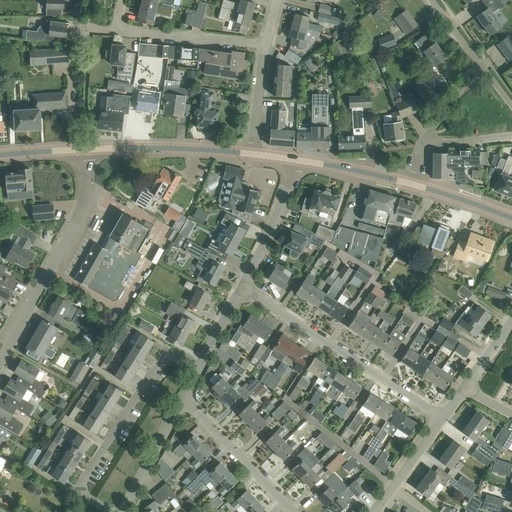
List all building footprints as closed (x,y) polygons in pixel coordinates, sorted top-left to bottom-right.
[(42,0),(42,2),(46,2),(46,16),(61,15),(61,9),(64,9),(64,0),(42,0)] [(142,10),(139,22),(153,25),(155,14),(163,16),(164,11),(171,13),(173,5),(151,0),(142,0),(141,10),(142,10)] [(225,0),(223,0),(221,7),(252,15),(255,3),(241,0),(240,0),(240,4),(225,0)] [(491,0),(494,4),(477,17),(490,35),(502,26),(493,14),(508,2),(506,0),(491,0)] [(200,1),(198,8),(205,10),(207,3),(200,1)] [(332,8),(332,7),(320,4),(318,12),(330,15),(340,17),(342,10),(332,8)] [(221,7),(218,19),(229,22),(230,18),(235,19),(232,31),(245,35),(247,27),(249,27),(252,15),(221,7)] [(196,11),(186,9),(185,14),(187,14),(185,24),(193,26),(196,11)] [(395,19),(402,28),(401,29),(406,34),(417,26),(406,10),(395,19)] [(195,20),(201,21),(203,12),(197,11),(195,20)] [(317,20),(337,26),(339,19),(319,13),(317,20)] [(295,14),(292,26),(320,33),(322,27),(308,23),(310,17),(295,14)] [(69,26),(70,23),(47,20),(46,25),(44,25),(42,25),(39,28),(38,29),(38,32),(27,31),(26,39),(57,43),(58,37),(66,38),(68,26),(69,26)] [(292,26),(289,38),(292,38),(290,45),(305,49),(306,42),(310,43),(311,37),(319,39),(320,33),(292,26)] [(374,44),(371,45),(374,53),(396,45),(393,34),(373,41),(374,44)] [(416,42),(414,43),(421,53),(424,52),(430,61),(424,66),(431,76),(414,88),(425,103),(446,87),(435,73),(432,68),(446,58),(435,43),(432,46),(425,35),(417,41),(416,42)] [(497,44),(509,61),(511,58),(511,42),(508,36),(497,44)] [(124,63),(126,46),(119,46),(119,44),(114,44),(114,45),(113,45),(112,47),(109,48),(107,50),(105,53),(105,56),(106,59),(108,62),(111,63),(111,65),(117,65),(117,71),(117,78),(129,79),(133,64),(124,63)] [(139,44),(138,56),(169,59),(174,59),(175,47),(170,46),(139,44)] [(175,47),(174,59),(199,61),(201,49),(175,47)] [(69,63),(68,48),(29,51),(30,65),(69,63)] [(199,61),(202,62),(205,63),(203,73),(237,78),(237,75),(245,76),(246,67),(242,66),(244,53),(231,51),(231,53),(201,49),(199,61)] [(297,64),(301,57),(288,49),(284,56),(297,64)] [(312,58),(305,61),(309,70),(316,67),(312,58)] [(273,96),(289,97),(292,66),(275,65),(273,96)] [(188,71),(186,81),(194,82),(196,72),(188,71)] [(164,87),(161,104),(166,104),(164,112),(178,114),(179,112),(182,112),(182,115),(182,117),(183,113),(184,104),(185,97),(187,97),(188,90),(179,88),(179,82),(165,80),(164,87)] [(393,97),(404,92),(398,80),(388,84),(393,97)] [(116,82),(115,90),(123,92),(124,83),(116,82)] [(213,94),(203,92),(200,92),(198,109),(196,108),(195,117),(197,117),(196,126),(216,129),(218,111),(210,110),(213,94)] [(66,108),(65,98),(65,93),(33,95),(34,110),(31,110),(31,107),(25,107),(25,110),(14,111),(15,131),(41,129),(40,110),(66,108)] [(137,103),(136,105),(137,105),(136,110),(145,111),(145,109),(156,111),(159,94),(152,93),(152,95),(144,94),(144,95),(142,95),(142,93),(139,93),(137,103)] [(100,111),(98,129),(122,131),(124,114),(129,115),(131,96),(112,94),(112,97),(102,96),(101,111),(100,111)] [(312,94),(311,128),(312,129),(311,148),(329,148),(330,134),(329,134),(329,112),(328,112),(328,103),(328,94),(318,94),(312,94)] [(372,107),(369,96),(349,97),(349,109),(352,109),(353,135),(344,136),(344,133),(338,134),(338,135),(338,151),(363,150),(365,147),(364,134),(362,108),(372,107)] [(398,141),(401,141),(402,140),(404,140),(401,118),(418,111),(413,97),(395,104),(398,111),(392,114),(393,123),(384,124),(386,142),(397,140),(398,141)] [(286,111),(282,110),(272,110),(270,130),(269,145),(293,147),(295,132),(284,131),(286,111)] [(297,133),(296,133),(296,148),(311,148),(312,129),(311,128),(311,134),(309,134),(297,133)] [(433,153),(433,179),(452,179),(452,172),(456,172),(456,181),(461,183),(462,183),(465,184),(466,185),(468,178),(464,172),(464,166),(478,166),(479,152),(470,151),(460,151),(448,151),(448,154),(433,153)] [(511,178),(508,177),(511,167),(511,157),(509,156),(497,183),(495,182),(493,188),(495,189),(495,190),(511,196),(511,178)] [(225,197),(219,201),(222,206),(233,209),(251,214),(258,191),(241,187),(245,170),(226,166),(224,176),(223,179),(228,180),(223,184),(222,185),(227,192),(225,197)] [(20,172),(6,173),(7,192),(8,192),(9,199),(19,198),(18,191),(32,190),(30,169),(19,170),(20,172)] [(169,172),(163,169),(160,174),(159,173),(156,178),(157,179),(154,184),(153,186),(154,187),(151,191),(145,187),(136,203),(143,207),(151,192),(156,195),(167,201),(181,177),(172,172),(171,174),(169,173),(170,172),(169,172)] [(336,210),(340,197),(331,194),(330,192),(330,190),(326,188),(325,191),(323,192),(314,189),(310,200),(305,199),(302,211),(308,213),(309,211),(310,209),(334,216),(335,210),(336,210)] [(364,207),(360,219),(368,221),(368,222),(370,222),(378,225),(387,227),(388,222),(390,223),(392,214),(394,215),(399,199),(396,198),(396,197),(383,194),(368,189),(363,207),(364,207)] [(399,199),(394,215),(392,214),(390,223),(402,226),(405,217),(412,219),(416,203),(399,198),(399,199)] [(33,206),(34,220),(54,218),(53,204),(33,206)] [(165,215),(176,222),(180,215),(169,208),(165,215)] [(192,219),(203,224),(208,214),(197,209),(192,219)] [(95,244),(94,245),(75,280),(111,300),(112,301),(113,301),(114,301),(116,301),(116,300),(117,300),(118,299),(119,298),(127,283),(122,280),(131,265),(135,267),(142,254),(138,252),(151,230),(141,224),(122,213),(110,234),(109,236),(109,237),(110,238),(104,248),(95,244)] [(229,227),(225,235),(238,242),(245,230),(233,224),(236,218),(226,213),(221,222),(229,227)] [(417,227),(408,240),(415,243),(416,241),(431,246),(431,247),(433,248),(430,255),(440,259),(445,253),(441,251),(449,231),(434,225),(433,228),(424,224),(422,229),(417,227)] [(315,236),(326,240),(330,242),(335,231),(319,225),(315,234),(315,236)] [(332,243),(331,244),(340,249),(341,250),(347,253),(353,230),(339,226),(336,232),(332,243)] [(37,237),(28,232),(19,227),(15,234),(22,238),(18,244),(15,243),(7,257),(27,268),(35,254),(28,250),(29,247),(26,246),(28,241),(33,244),(37,237)] [(187,238),(190,232),(182,228),(179,233),(187,238)] [(287,237),(284,243),(285,244),(284,245),(291,249),(290,251),(290,252),(289,252),(289,253),(289,254),(289,255),(290,255),(290,256),(291,257),(291,258),(292,258),(293,258),(294,258),(295,258),(296,258),(297,258),(297,257),(298,257),(298,256),(299,256),(300,253),(301,253),(303,247),(308,249),(310,244),(313,245),(316,237),(315,236),(315,234),(304,228),(301,236),(291,232),(288,238),(287,237)] [(390,250),(396,254),(411,234),(405,229),(390,250)] [(353,230),(347,253),(361,262),(368,234),(362,232),(362,233),(357,231),(353,230)] [(172,244),(179,248),(186,237),(179,233),(172,244)] [(238,242),(225,235),(224,235),(220,233),(215,241),(212,240),(207,249),(216,254),(219,249),(231,255),(238,242)] [(368,234),(361,262),(373,269),(375,269),(383,238),(368,234)] [(487,260),(489,252),(493,243),(471,234),(466,247),(459,244),(460,243),(459,243),(454,256),(466,260),(469,253),(487,260)] [(205,250),(187,240),(183,247),(187,249),(185,252),(199,260),(196,266),(201,271),(195,281),(201,284),(204,279),(209,282),(209,283),(211,284),(211,283),(215,285),(224,268),(211,261),(214,256),(216,257),(216,256),(205,250)] [(156,263),(162,249),(159,247),(152,261),(156,263)] [(322,256),(332,262),(338,253),(328,247),(322,256)] [(482,265),(484,259),(469,255),(467,261),(482,265)] [(292,273),(276,263),(272,269),(274,270),(268,279),(282,288),(292,273)] [(337,276),(338,277),(345,282),(353,270),(345,265),(339,273),(337,276)] [(354,275),(366,283),(372,275),(359,267),(354,275)] [(17,281),(8,276),(0,271),(0,299),(8,304),(12,295),(9,293),(11,289),(12,290),(17,280),(17,281)] [(296,293),(306,300),(315,287),(310,284),(314,277),(308,274),(296,293)] [(329,276),(325,282),(331,286),(335,280),(330,277),(329,276)] [(199,287),(191,283),(186,280),(183,286),(195,293),(190,303),(202,309),(209,295),(198,289),(199,287)] [(326,294),(317,307),(328,314),(337,301),(333,299),(342,285),(336,281),(335,280),(331,286),(326,294)] [(457,292),(468,299),(473,293),(462,285),(457,292)] [(382,298),(386,292),(375,286),(371,291),(382,298)] [(306,300),(317,307),(326,294),(315,287),(306,300)] [(506,293),(496,290),(488,287),(486,293),(503,299),(506,293)] [(378,305),(381,300),(370,292),(365,301),(376,308),(378,305)] [(70,304),(65,301),(56,296),(47,313),(61,321),(63,316),(81,327),(88,315),(70,304)] [(337,301),(328,314),(340,322),(352,303),(347,300),(346,301),(344,304),(337,300),(337,301)] [(178,320),(175,326),(189,333),(195,322),(182,315),(185,309),(172,302),(165,313),(178,320)] [(469,307),(465,312),(472,317),(483,325),(490,315),(479,307),(479,308),(473,303),(470,308),(469,307)] [(348,327),(359,335),(370,317),(359,310),(348,327)] [(377,316),(384,320),(387,315),(381,310),(377,316)] [(464,311),(454,324),(467,333),(469,331),(475,336),(483,325),(472,317),(465,312),(464,311)] [(414,321),(403,314),(400,320),(410,327),(414,321)] [(384,320),(390,325),(394,319),(387,315),(384,320)] [(245,349),(261,323),(250,316),(244,325),(242,323),(237,331),(244,335),(242,338),(240,336),(236,343),(245,349)] [(359,335),(370,342),(378,329),(368,322),(370,317),(359,335)] [(440,324),(450,331),(454,325),(443,318),(440,324)] [(53,339),(61,343),(65,336),(57,332),(59,329),(49,324),(50,323),(48,322),(48,323),(43,320),(35,334),(51,343),(53,339)] [(153,328),(141,321),(139,326),(151,333),(153,328)] [(245,349),(249,352),(256,341),(261,345),(262,344),(264,340),(265,341),(272,330),(261,323),(245,349)] [(189,333),(175,326),(171,332),(164,328),(162,333),(169,337),(169,338),(182,345),(189,333)] [(370,342),(381,349),(389,336),(378,329),(370,342)] [(381,349),(392,356),(405,336),(394,329),(389,336),(381,349)] [(124,330),(120,336),(124,339),(128,332),(124,330)] [(430,340),(439,346),(445,336),(436,330),(430,340)] [(134,345),(147,353),(154,342),(141,334),(136,331),(129,342),(134,345)] [(23,354),(38,363),(41,357),(42,357),(44,354),(52,359),(56,352),(48,348),(51,343),(35,334),(23,354)] [(95,335),(90,344),(101,350),(105,344),(98,340),(99,337),(95,335)] [(426,340),(417,335),(414,340),(422,346),(426,340)] [(120,336),(116,342),(121,345),(124,339),(120,336)] [(270,355),(281,362),(293,343),(282,336),(271,353),(270,355)] [(448,336),(442,345),(451,351),(457,342),(448,336)] [(288,366),(289,365),(294,368),(293,369),(299,373),(307,360),(301,357),(305,351),(293,343),(281,362),(288,366)] [(455,351),(465,357),(470,350),(459,343),(455,351)] [(250,362),(256,366),(267,347),(262,344),(261,345),(250,362)] [(131,351),(128,355),(140,363),(147,353),(134,345),(131,351)] [(226,354),(235,361),(236,362),(241,354),(231,347),(226,354)] [(88,357),(90,358),(87,363),(93,368),(95,365),(102,353),(94,348),(88,357)] [(400,361),(411,369),(420,356),(409,348),(400,361)] [(111,351),(107,357),(111,359),(115,353),(111,351)] [(128,355),(121,366),(134,374),(140,363),(128,355)] [(411,369),(422,375),(430,363),(420,356),(411,369)] [(107,357),(103,363),(107,366),(111,359),(107,357)] [(307,370),(319,377),(327,365),(315,357),(307,370)] [(422,375),(433,383),(442,370),(436,366),(439,361),(434,357),(430,363),(422,375)] [(17,368),(14,372),(24,378),(20,385),(27,389),(42,398),(48,386),(35,378),(40,370),(21,360),(20,362),(19,361),(16,367),(17,368)] [(80,384),(89,368),(79,361),(69,378),(80,384)] [(235,361),(230,367),(241,377),(247,371),(236,362),(235,361)] [(327,365),(319,377),(324,381),(330,385),(338,372),(327,365)] [(121,366),(114,376),(127,384),(134,374),(121,366)] [(216,373),(209,380),(214,385),(212,387),(216,391),(214,393),(214,394),(218,399),(231,387),(227,382),(231,377),(229,375),(231,372),(224,367),(218,375),(216,373)] [(442,370),(433,383),(444,390),(453,377),(452,377),(456,372),(451,368),(447,374),(442,370)] [(259,381),(267,386),(274,374),(267,370),(259,381)] [(330,385),(342,392),(350,380),(338,373),(330,385)] [(274,374),(267,386),(274,390),(281,379),(280,378),(274,374)] [(255,378),(248,385),(254,391),(261,384),(255,378)] [(299,383),(305,387),(308,382),(301,378),(299,383)] [(5,401),(4,401),(16,408),(29,416),(35,405),(22,398),(27,389),(20,385),(10,379),(9,381),(8,380),(5,386),(6,386),(3,391),(9,394),(5,401)] [(92,380),(89,386),(93,388),(97,382),(92,380)] [(342,392),(354,400),(362,388),(350,380),(342,392)] [(103,395),(115,403),(122,392),(110,384),(103,395)] [(89,386),(85,392),(89,394),(93,388),(89,386)] [(218,399),(223,404),(225,403),(226,402),(230,406),(240,396),(240,395),(245,391),(241,386),(235,391),(231,387),(218,399)] [(322,398),(325,393),(318,388),(308,402),(315,406),(322,398)] [(370,393),(362,406),(374,414),(382,401),(370,393)] [(96,405),(109,413),(115,403),(103,395),(100,399),(95,396),(91,402),(96,405)] [(11,416),(16,408),(4,401),(5,401),(0,398),(0,424),(18,435),(24,424),(11,416)] [(79,400),(74,407),(79,410),(84,403),(79,400)] [(238,414),(248,424),(258,414),(253,409),(258,405),(254,400),(249,405),(249,404),(238,414)] [(374,414),(386,421),(394,409),(382,401),(374,414)] [(271,414),(278,421),(291,407),(284,402),(271,414)] [(333,413),(342,418),(348,408),(341,404),(339,408),(337,407),(333,413)] [(96,405),(90,415),(102,423),(109,413),(96,405)] [(74,407),(68,417),(72,420),(79,410),(74,407)] [(368,449),(374,453),(382,441),(381,441),(387,432),(393,436),(397,428),(405,416),(394,409),(386,421),(381,429),(375,437),(368,449)] [(297,416),(291,410),(287,415),(292,421),(297,416)] [(42,417),(50,425),(56,419),(48,411),(42,417)] [(477,412),(469,422),(481,431),(489,421),(477,412)] [(102,423),(90,415),(86,413),(79,424),(96,434),(102,423)] [(316,419),(321,423),(325,417),(320,413),(316,419)] [(248,424),(257,433),(267,423),(272,418),(267,414),(262,419),(258,414),(248,424)] [(348,428),(355,432),(364,418),(357,414),(348,428)] [(405,416),(397,428),(410,436),(417,424),(405,416)] [(469,422),(462,432),(474,441),(481,431),(469,422)] [(373,424),(370,429),(378,434),(381,429),(373,424)] [(0,441),(3,440),(8,439),(11,434),(0,426),(0,441)] [(265,442),(274,451),(284,441),(280,437),(285,432),(281,428),(276,432),(275,432),(265,442)] [(495,442),(502,446),(510,431),(503,428),(495,442)] [(61,429),(57,435),(61,438),(65,432),(61,429)] [(237,436),(244,444),(252,437),(245,430),(237,436)] [(361,440),(370,446),(375,437),(367,431),(361,440)] [(511,432),(510,431),(502,446),(502,447),(507,450),(511,441),(511,432)] [(299,439),(297,441),(300,444),(302,442),(306,447),(312,441),(314,439),(307,432),(299,439)] [(322,444),(327,437),(326,436),(321,432),(316,439),(322,444)] [(72,444),(84,452),(91,441),(78,433),(72,444)] [(57,435),(53,441),(57,444),(61,438),(57,435)] [(173,451),(179,458),(187,450),(192,455),(202,444),(193,435),(183,444),(182,442),(173,451)] [(454,440),(446,450),(459,459),(466,449),(454,440)] [(274,451),(283,461),(293,451),(298,446),(294,441),(289,446),(284,441),(274,451)] [(307,447),(305,448),(312,455),(320,448),(316,444),(312,441),(306,447),(307,447)] [(480,443),(475,449),(491,460),(494,454),(495,453),(490,451),(480,443)] [(62,453),(78,463),(84,452),(72,444),(68,449),(65,447),(62,453)] [(192,455),(196,459),(191,464),(196,469),(212,454),(202,444),(192,455)] [(25,462),(32,466),(41,451),(34,446),(25,462)] [(491,460),(475,449),(471,455),(483,464),(487,466),(491,460)] [(446,450),(439,461),(451,470),(459,459),(446,450)] [(389,455),(386,453),(383,451),(373,466),(384,473),(389,465),(384,462),(389,455)] [(62,459),(58,465),(71,473),(78,463),(62,453),(59,457),(62,459)] [(325,466),(332,473),(346,460),(340,453),(325,466)] [(292,469),(301,479),(311,469),(307,464),(311,460),(307,455),(302,460),(302,459),(292,469)] [(44,456),(39,463),(44,465),(48,459),(44,456)] [(154,470),(168,479),(175,468),(160,459),(154,470)] [(511,464),(495,459),(494,465),(511,471),(511,465),(511,464)] [(202,481),(206,486),(209,482),(214,487),(219,482),(229,472),(220,462),(210,472),(210,473),(202,481)] [(311,469),(301,479),(310,488),(320,478),(324,473),(320,469),(316,464),(311,469)] [(71,473),(58,465),(55,470),(51,468),(48,473),(64,484),(71,473)] [(494,465),(492,471),(509,477),(511,471),(494,465)] [(430,468),(423,479),(435,487),(439,482),(444,486),(448,481),(430,468)] [(193,470),(186,476),(187,477),(191,481),(195,478),(198,475),(193,470)] [(223,487),(218,491),(223,496),(227,491),(228,491),(238,481),(229,472),(219,482),(223,486),(223,487)] [(462,475),(457,481),(473,492),(476,485),(472,483),(462,475)] [(364,481),(360,477),(356,480),(360,485),(364,481)] [(186,487),(193,494),(202,485),(195,478),(186,487)] [(423,479),(415,489),(428,498),(435,487),(423,479)] [(328,506),(333,511),(340,511),(347,506),(346,505),(352,500),(350,498),(354,494),(357,497),(363,491),(353,481),(347,487),(347,488),(345,489),(328,506)] [(473,492),(457,481),(453,488),(469,499),(471,500),(475,493),(473,492)] [(166,483),(161,487),(169,497),(172,500),(176,496),(172,491),(166,483)] [(319,497),(328,506),(345,489),(340,484),(338,486),(334,483),(329,487),(319,497)] [(169,497),(161,487),(152,495),(160,505),(169,497)] [(241,505),(245,509),(256,499),(247,490),(236,500),(237,500),(232,505),(236,509),(241,505)] [(486,495),(484,500),(502,506),(503,500),(486,495)] [(208,506),(213,511),(223,502),(217,496),(208,506)] [(256,499),(245,509),(242,511),(261,511),(265,508),(256,499)] [(499,511),(500,511),(502,506),(484,500),(482,507),(499,511)] [(148,511),(147,511),(157,511),(155,508),(158,507),(154,501),(145,508),(148,511)]
